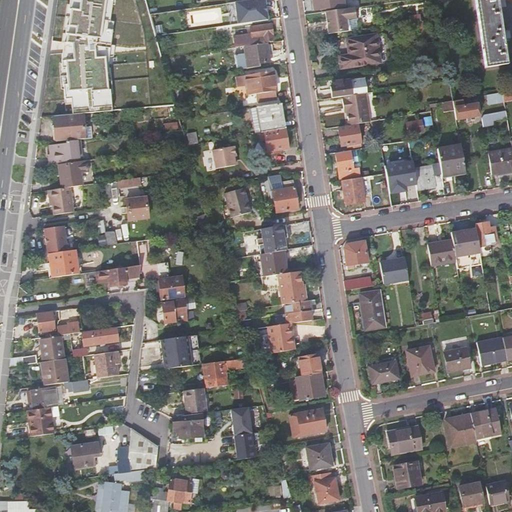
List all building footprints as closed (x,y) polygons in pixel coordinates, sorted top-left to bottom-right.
[(70,0),(63,62),(65,116),(81,115),(112,110),(109,64),(113,29),(107,28),(112,0),(70,0)] [(332,0),(312,0),(314,11),(334,8),(332,0)] [(474,0),(485,67),(507,63),(503,38),(507,37),(506,31),(502,31),(499,7),(502,6),(500,0),(474,0)] [(325,12),(328,34),(347,32),(346,20),(356,18),(354,8),(325,12)] [(410,23),(421,21),(420,14),(409,16),(410,23)] [(271,25),(251,28),(252,35),(234,37),(235,47),(244,46),(256,44),(265,43),(265,42),(273,41),(271,25)] [(348,54),(339,56),(340,68),(380,62),(376,35),(346,39),(348,54)] [(337,39),(339,54),(348,53),(346,38),(337,39)] [(244,46),(247,68),(260,66),(260,64),(270,62),(269,51),(274,51),(273,43),(256,45),(256,44),(244,46)] [(273,71),(253,74),(257,102),(277,98),(273,71)] [(330,87),(332,98),(344,96),(363,94),(362,87),(359,88),(358,79),(335,83),(336,86),(330,87)] [(511,99),(511,90),(502,92),(504,99),(504,101),(511,99)] [(502,92),(487,95),(488,102),(504,99),(502,92)] [(370,122),(365,93),(363,94),(344,96),(344,99),(342,99),(344,109),(346,109),(347,112),(349,125),(370,122)] [(465,98),(453,100),(454,110),(456,119),(480,115),(478,103),(463,106),(463,103),(466,102),(465,98)] [(454,110),(453,100),(442,102),(444,112),(454,110)] [(285,129),(280,104),(260,107),(265,132),(285,129)] [(251,108),(255,134),(261,133),(264,132),(265,132),(260,107),(256,107),(251,108)] [(482,119),(482,122),(507,117),(506,110),(483,114),(482,119)] [(65,116),(53,117),(55,143),(71,141),(83,140),(81,115),(65,116)] [(407,123),(409,133),(424,131),(422,121),(407,123)] [(357,125),(338,128),(341,146),(360,143),(357,125)] [(285,129),(265,132),(264,132),(267,153),(288,149),(285,129)] [(189,144),(197,143),(195,131),(187,133),(189,144)] [(58,165),(77,162),(76,151),(78,151),(77,142),(65,143),(65,145),(49,147),(50,159),(46,159),(47,167),(58,165)] [(216,168),(235,164),(233,156),(235,155),(234,145),(212,150),(216,168)] [(460,145),(437,149),(442,176),(465,172),(460,145)] [(360,149),(350,150),(352,163),(360,161),(362,159),(360,149)] [(511,149),(488,154),(492,176),(511,172),(511,149)] [(350,150),(335,153),(340,181),(342,181),(360,178),(358,168),(354,169),(352,163),(350,150)] [(85,161),(77,162),(58,165),(61,190),(82,187),(80,174),(87,173),(85,161)] [(433,166),(414,170),(418,190),(436,187),(433,166)] [(418,190),(414,170),(408,171),(409,177),(394,180),(396,195),(412,192),(412,191),(418,190)] [(361,178),(360,178),(342,181),(346,204),(365,201),(361,178)] [(138,179),(116,182),(117,191),(139,188),(138,179)] [(283,189),(273,191),(277,212),(299,209),(294,180),(282,182),(283,189)] [(231,218),(251,212),(244,188),(225,193),(231,218)] [(69,189),(61,190),(48,192),(49,202),(51,202),(52,207),(53,217),(73,214),(69,189)] [(128,222),(149,219),(145,199),(125,201),(128,222)] [(475,225),(475,228),(479,247),(498,244),(495,228),(489,229),(488,223),(475,225)] [(61,228),(42,230),(45,255),(48,255),(52,254),(65,252),(61,228)] [(482,265),(480,252),(479,247),(475,228),(474,228),(474,230),(463,232),(462,230),(461,231),(461,232),(452,233),(452,232),(451,233),(452,240),(455,257),(456,260),(457,269),(482,265)] [(114,233),(105,234),(105,236),(107,247),(117,245),(114,233)] [(107,247),(105,236),(97,237),(99,248),(107,247)] [(442,262),(456,260),(455,257),(452,240),(427,245),(431,266),(443,264),(442,262)] [(347,245),(344,250),(346,266),(368,262),(364,242),(347,245)] [(77,276),(74,251),(52,254),(48,255),(52,279),(77,276)] [(260,255),(264,277),(278,275),(287,274),(283,251),(260,255)] [(380,262),(384,284),(408,280),(405,258),(380,262)] [(140,267),(96,273),(97,285),(109,284),(110,288),(127,286),(127,283),(138,281),(140,267)] [(207,282),(215,282),(214,269),(206,269),(207,282)] [(278,275),(283,305),(284,304),(304,301),(300,272),(287,274),(278,275)] [(161,300),(184,297),(181,278),(165,280),(164,276),(158,277),(161,300)] [(344,282),(345,291),(377,286),(375,277),(344,282)] [(366,308),(362,308),(366,331),(386,327),(379,291),(363,294),(366,308)] [(487,297),(479,299),(481,307),(488,305),(487,297)] [(183,299),(171,300),(171,303),(162,304),(164,323),(174,322),(174,325),(186,324),(183,299)] [(481,307),(479,299),(472,300),(473,308),(477,307),(478,310),(481,309),(481,307)] [(309,301),(304,301),(284,304),(286,314),(310,311),(309,301)] [(462,307),(448,309),(450,319),(464,317),(462,307)] [(287,324),(290,323),(312,320),(310,311),(286,314),(287,324)] [(56,312),(37,315),(40,334),(55,332),(53,317),(56,317),(56,312)] [(424,325),(433,323),(431,313),(422,314),(424,325)] [(273,354),(293,350),(292,342),(293,342),(290,323),(287,324),(269,327),(273,354)] [(51,338),(61,336),(69,335),(68,333),(79,332),(78,325),(60,327),(61,333),(51,334),(51,338)] [(116,328),(76,334),(76,336),(81,336),(83,349),(118,344),(116,328)] [(42,363),(65,360),(61,336),(51,338),(39,340),(42,363)] [(511,336),(503,339),(507,359),(511,358),(511,336)] [(190,366),(186,337),(162,340),(165,369),(190,366)] [(503,339),(503,338),(477,343),(481,364),(507,359),(503,339)] [(427,362),(425,348),(407,351),(412,377),(413,376),(413,375),(432,372),(432,373),(434,372),(431,361),(427,362)] [(466,348),(444,352),(448,371),(469,367),(466,348)] [(73,359),(87,357),(86,350),(72,351),(73,359)] [(97,379),(118,376),(116,367),(116,363),(119,362),(117,352),(94,356),(97,379)] [(300,358),(302,376),(320,372),(317,355),(300,358)] [(25,366),(37,364),(36,357),(25,359),(25,366)] [(223,362),(202,364),(205,388),(226,385),(226,381),(221,382),(220,379),(225,378),(224,370),(245,367),(245,366),(250,365),(249,358),(223,362)] [(302,376),(300,358),(294,359),(298,377),(302,376)] [(25,366),(25,359),(10,361),(9,368),(25,366)] [(44,387),(64,384),(69,383),(65,360),(42,363),(41,363),(44,387)] [(395,361),(369,366),(372,383),(398,378),(395,361)] [(296,379),(300,401),(325,396),(320,372),(302,376),(298,377),(296,377),(296,379)] [(300,401),(296,379),(290,380),(294,402),(300,401)] [(69,383),(64,384),(64,390),(68,389),(68,393),(72,393),(72,394),(89,392),(87,380),(69,383)] [(33,410),(48,408),(58,406),(55,388),(30,391),(32,405),(33,410)] [(202,388),(183,391),(186,412),(205,410),(202,388)] [(242,390),(233,390),(234,400),(243,399),(242,390)] [(238,459),(257,456),(250,405),(230,408),(238,459)] [(30,437),(52,434),(48,408),(33,410),(26,411),(30,437)] [(494,409),(470,414),(475,438),(499,433),(494,409)] [(322,410),(297,414),(289,415),(289,417),(292,436),(293,438),(301,436),(326,431),(322,410)] [(193,413),(172,416),(174,432),(177,432),(177,438),(193,436),(201,435),(200,433),(197,412),(193,413)] [(475,438),(470,414),(445,419),(450,445),(476,440),(475,438)] [(388,433),(392,453),(421,448),(417,427),(388,433)] [(132,472),(147,470),(155,469),(157,448),(130,429),(132,444),(123,445),(121,461),(122,474),(132,472)] [(201,435),(193,436),(194,442),(206,440),(205,432),(200,433),(201,435)] [(78,467),(99,464),(96,443),(74,446),(78,467)] [(307,448),(308,453),(330,449),(329,444),(307,448)] [(330,449),(308,453),(310,470),(333,466),(330,449)] [(180,460),(180,453),(168,453),(166,471),(172,470),(173,459),(180,460)] [(417,462),(393,467),(397,488),(421,484),(417,462)] [(147,470),(132,472),(132,476),(129,476),(129,479),(148,477),(147,470)] [(132,476),(132,472),(122,474),(115,475),(116,481),(129,479),(129,476),(132,476)] [(335,478),(315,482),(319,503),(338,499),(335,478)] [(192,503),(194,482),(171,479),(169,494),(162,494),(162,490),(155,489),(155,493),(153,493),(152,500),(151,506),(154,506),(154,504),(168,505),(168,501),(177,502),(177,506),(185,506),(185,503),(192,503)] [(486,486),(490,504),(492,503),(508,500),(510,500),(506,482),(486,486)] [(121,488),(102,484),(99,486),(95,509),(97,511),(127,511),(130,495),(120,493),(121,488)] [(478,484),(459,487),(463,507),(482,503),(478,484)] [(442,493),(415,498),(417,511),(440,511),(446,511),(442,493)]
